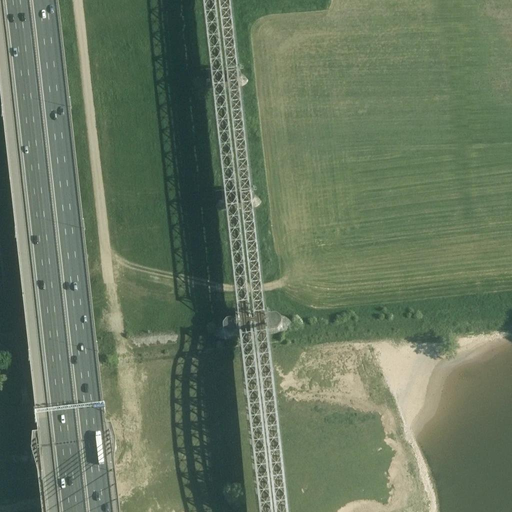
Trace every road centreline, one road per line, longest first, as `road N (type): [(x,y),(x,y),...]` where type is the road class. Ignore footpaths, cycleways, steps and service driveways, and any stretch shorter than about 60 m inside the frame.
road 1 (motorway): [(15,0),(72,511)]
road 2 (motorway): [(99,511),(42,0)]
road 3 (unclassified): [(51,511),(0,41)]
